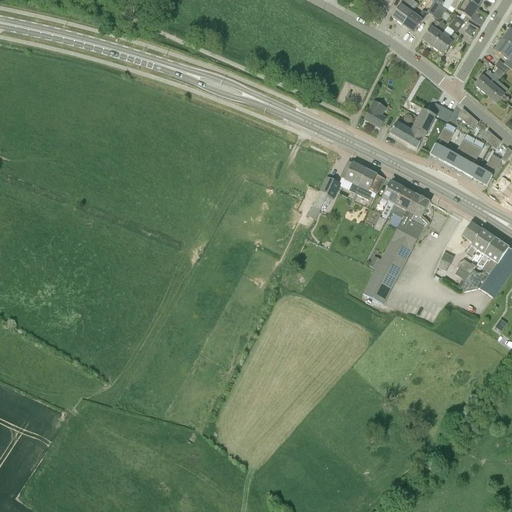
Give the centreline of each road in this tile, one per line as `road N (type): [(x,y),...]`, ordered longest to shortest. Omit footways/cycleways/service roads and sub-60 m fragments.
road 1 (primary): [(488,214),(263,103)]
road 2 (unclassified): [(511,366),(446,449),(378,511)]
road 3 (primary): [(182,72),(0,23)]
road 4 (residential): [(452,91),(326,7)]
